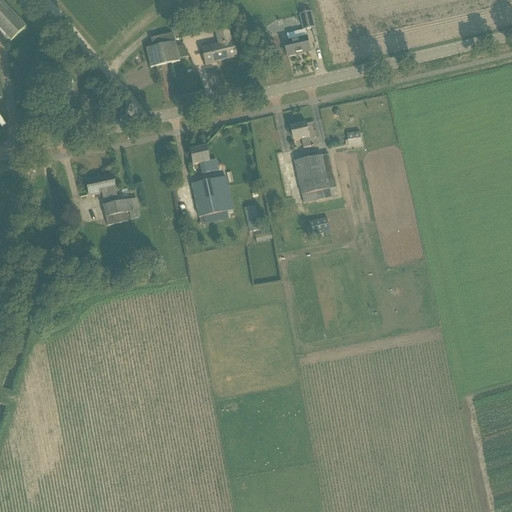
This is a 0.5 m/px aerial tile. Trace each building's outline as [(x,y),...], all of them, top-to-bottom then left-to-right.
[(0,31),(11,42),(25,28),(0,1),(0,31)] [(316,29),(312,13),(300,16),(303,31),(316,29)] [(202,50),(205,66),(213,64),(213,63),(236,58),(232,43),(230,43),(227,32),(216,34),(218,46),(202,50)] [(311,52),(307,38),(285,43),(288,58),(311,52)] [(175,43),(146,50),(150,69),(179,62),(175,43)] [(72,85),(72,83),(68,84),(69,86),(66,86),(68,97),(77,95),(75,84),(72,85)] [(302,143),(303,149),(312,148),(309,138),(310,138),(307,125),(292,129),(295,143),(301,141),(302,143)] [(362,143),(360,134),(348,135),(349,145),(362,143)] [(208,162),(205,149),(189,152),(192,166),(200,164),(203,175),(209,173),(207,163),(208,162)] [(332,199),(330,191),(336,190),(329,156),(295,163),(302,197),(318,194),(320,202),(332,199)] [(85,182),(88,197),(102,194),(103,200),(116,198),(115,191),(112,176),(85,182)] [(228,220),(227,213),(233,212),(226,178),(192,186),(199,219),(203,218),(204,225),(228,220)] [(103,207),(108,226),(128,222),(126,215),(138,212),(136,200),(103,207)] [(244,210),(249,234),(260,231),(255,208),(244,210)] [(131,221),(138,219),(137,213),(130,214),(131,221)] [(339,217),(327,220),(308,225),(312,240),(331,236),(330,230),(341,228),(339,217)]
